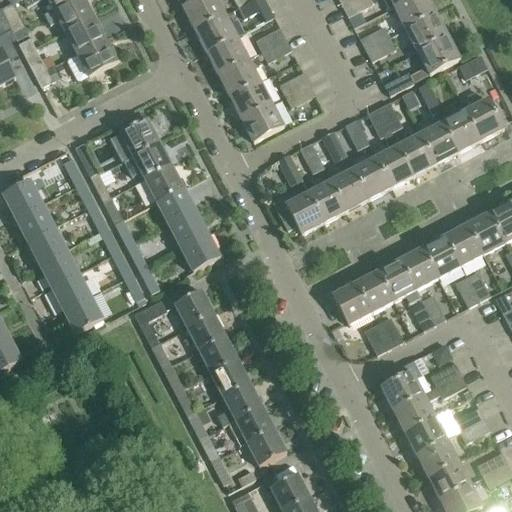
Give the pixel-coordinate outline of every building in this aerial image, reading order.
[(10,0),(7,5),(12,8),(13,9),(22,4),(27,13),(47,2),(54,15),(82,1),(82,0),(10,0)] [(206,0),(183,13),(195,36),(223,21),(225,20),(214,0),(206,0)] [(236,0),(233,2),(239,13),(263,1),(262,0),(236,0)] [(338,0),(337,1),(343,12),(365,0),(338,0)] [(367,0),(365,0),(343,12),(348,23),(373,10),(378,7),(374,0),(369,0),(368,1),(367,0)] [(386,0),(394,14),(421,0),(386,0)] [(421,0),(394,14),(405,36),(436,20),(426,0),(421,0)] [(50,31),(60,26),(66,37),(94,23),(82,1),(54,15),(44,20),(50,31)] [(263,1),(239,13),(245,24),(269,12),(263,1)] [(12,8),(1,14),(11,35),(13,37),(24,31),(13,9),(12,8)] [(195,36),(207,59),(237,43),(225,20),(223,21),(195,36)] [(405,36),(417,59),(448,42),(436,20),(405,36)] [(66,37),(77,60),(106,45),(94,23),(66,37)] [(24,31),(13,37),(17,46),(29,40),(24,31)] [(384,33),(360,45),(366,56),(390,44),(384,33)] [(256,47),(262,58),(286,45),(280,34),(256,47)] [(0,40),(0,92),(16,84),(8,68),(19,63),(12,49),(17,46),(13,37),(11,35),(0,40)] [(408,77),(384,90),(390,102),(414,89),(429,81),(460,65),(448,42),(417,59),(424,73),(409,80),(408,77)] [(207,59),(219,81),(249,65),(237,43),(207,59)] [(19,50),(24,59),(36,53),(31,44),(19,50)] [(390,44),(366,56),(372,68),(396,55),(390,44)] [(68,65),(67,68),(76,85),(80,86),(89,81),(90,83),(118,68),(106,45),(77,60),(78,60),(68,65)] [(286,45),(262,58),(268,69),(292,56),(286,45)] [(24,59),(30,71),(42,65),(36,53),(24,59)] [(466,86),(488,75),(481,61),(459,72),(466,86)] [(30,71),(42,94),(60,84),(53,72),(47,75),(42,65),(30,71)] [(219,81),(230,104),(260,87),(249,65),(219,81)] [(279,91),(285,103),(309,90),(304,79),(279,91)] [(230,104),(242,126),(272,109),(260,87),(230,104)] [(418,93),(425,106),(435,101),(428,88),(418,93)] [(309,90),(285,103),(291,114),(315,101),(309,90)] [(441,113),(435,101),(425,106),(431,118),(441,113)] [(465,117),(481,147),(505,135),(489,104),(465,117)] [(380,114),(392,138),(403,132),(390,108),(380,114)] [(254,148),(284,133),(272,109),(242,126),(254,148)] [(384,142),(391,156),(376,163),(392,194),(414,182),(399,151),(392,138),(380,114),(368,120),(380,144),(384,142)] [(443,128),(459,159),(481,147),(465,117),(443,128)] [(142,119),(117,132),(120,139),(132,163),(139,159),(160,148),(148,125),(146,126),(142,119)] [(369,150),(357,126),(345,132),(357,156),(369,150)] [(421,140),(437,170),(459,159),(443,128),(421,140)] [(347,161),(334,138),(322,144),(335,168),(347,161)] [(399,151),(414,182),(437,170),(421,140),(399,151)] [(132,163),(124,167),(131,182),(140,177),(145,186),(173,171),(160,148),(139,159),(132,163)] [(81,150),(75,153),(79,161),(91,184),(99,180),(87,157),(88,157),(84,149),(81,150)] [(324,173),(312,149),(300,155),(313,179),(324,173)] [(302,186),(289,161),(278,167),(291,191),(302,186)] [(353,175),(369,205),(392,194),(376,163),(353,175)] [(64,169),(76,192),(84,188),(72,165),(64,169)] [(145,186),(157,209),(184,194),(173,171),(145,186)] [(331,187),(347,217),(369,205),(353,175),(331,187)] [(99,180),(91,184),(103,207),(111,203),(121,198),(119,193),(109,198),(105,190),(99,180)] [(3,201),(15,224),(43,210),(31,186),(3,201)] [(308,199),(324,229),(347,217),(331,187),(308,199)] [(76,192),(88,216),(96,212),(84,188),(76,192)] [(157,209),(169,233),(197,217),(184,194),(157,209)] [(283,204),(274,209),(288,237),(297,232),(301,241),(324,229),(308,199),(286,210),(283,204)] [(103,207),(115,230),(124,226),(123,225),(111,203),(103,207)] [(506,249),(511,246),(511,207),(490,219),(506,249)] [(15,224),(27,247),(55,233),(43,210),(15,224)] [(88,216),(100,238),(100,239),(108,234),(96,212),(88,216)] [(169,233),(180,254),(209,240),(197,217),(169,233)] [(477,249),(483,261),(506,249),(490,219),(468,231),(477,249)] [(115,230),(128,255),(136,249),(124,226),(115,230)] [(448,249),(461,273),(483,261),(477,249),(468,231),(445,242),(448,249)] [(27,247),(39,271),(67,256),(55,233),(27,247)] [(90,251),(103,245),(113,263),(121,258),(108,234),(100,239),(100,238),(87,245),(90,251)] [(221,264),(209,240),(180,254),(193,278),(221,264)] [(423,254),(439,284),(461,273),(448,249),(445,242),(423,254)] [(128,255),(140,277),(149,273),(136,249),(128,255)] [(401,265),(417,296),(439,284),(423,254),(401,265)] [(39,271),(52,294),(80,280),(67,256),(39,271)] [(113,263),(125,286),(132,281),(121,258),(113,263)] [(379,277),(395,307),(406,301),(410,309),(421,303),(417,296),(401,265),(379,277)] [(113,272),(103,277),(110,291),(120,286),(113,272)] [(140,277),(152,300),(160,295),(149,273),(140,277)] [(357,289),(372,319),(395,307),(379,277),(357,289)] [(466,284),(479,308),(491,302),(478,277),(466,284)] [(52,294),(63,317),(92,304),(80,280),(52,294)] [(136,307),(144,303),(132,281),(125,286),(136,307)] [(455,289),(468,314),(479,308),(466,284),(455,289)] [(333,301),(349,332),(372,319),(357,289),(333,301)] [(174,311),(186,335),(214,320),(202,296),(174,311)] [(423,307),(435,331),(446,326),(433,301),(423,307)] [(496,305),(503,320),(509,331),(511,329),(511,314),(511,315),(504,301),(496,305)] [(134,316),(152,352),(162,347),(149,323),(168,312),(162,302),(134,316)] [(76,340),(103,326),(92,304),(63,317),(76,340)] [(411,313),(419,329),(423,337),(435,331),(423,307),(411,313)] [(186,335),(198,358),(226,343),(214,320),(186,335)] [(378,330),(390,355),(403,348),(390,323),(378,330)] [(0,324),(0,349),(10,344),(0,324)] [(364,337),(377,361),(390,355),(378,330),(364,337)] [(198,358),(210,381),(238,366),(226,343),(198,358)] [(10,344),(0,349),(0,379),(23,367),(10,344)] [(152,352),(164,374),(173,369),(162,347),(152,352)] [(446,350),(431,357),(431,358),(433,362),(438,371),(453,364),(446,350)] [(210,381),(222,403),(250,389),(238,366),(210,381)] [(381,393),(393,416),(424,400),(416,384),(422,381),(414,366),(395,376),(399,384),(381,393)] [(164,374),(176,397),(185,392),(173,369),(164,374)] [(455,369),(430,382),(436,393),(437,393),(456,383),(461,381),(455,369)] [(424,400),(393,416),(405,439),(436,422),(428,407),(440,401),(443,405),(467,392),(461,381),(456,383),(437,393),(436,393),(424,400)] [(217,422),(223,433),(223,432),(262,412),(250,389),(222,403),(229,415),(217,422)] [(176,397),(189,421),(198,416),(185,392),(176,397)] [(223,432),(223,433),(234,427),(246,450),(275,435),(262,412),(223,432)] [(454,427),(460,438),(484,425),(479,414),(454,427)] [(189,421),(199,441),(209,437),(198,416),(189,421)] [(405,439),(417,461),(448,445),(436,422),(405,439)] [(484,425),(460,438),(466,449),(490,437),(484,425)] [(266,439),(246,450),(259,473),(275,465),(287,458),(275,435),(266,439)] [(199,441),(211,465),(220,460),(209,437),(199,441)] [(417,461),(428,483),(460,467),(448,445),(417,461)] [(477,471),(483,483),(507,470),(502,459),(477,471)] [(211,465),(224,488),(233,483),(220,460),(211,465)] [(428,483),(440,505),(471,489),(460,467),(428,483)] [(511,479),(507,470),(483,483),(489,494),(511,482),(511,479)] [(252,477),(239,484),(243,492),(256,485),(256,484),(255,482),(252,477)] [(270,494),(278,511),(293,511),(310,503),(298,480),(270,494)] [(483,511),(471,489),(440,505),(443,511),(483,511)] [(142,511),(156,511),(163,509),(155,494),(137,503),(142,511)] [(293,511),(314,511),(310,503),(293,511)]
